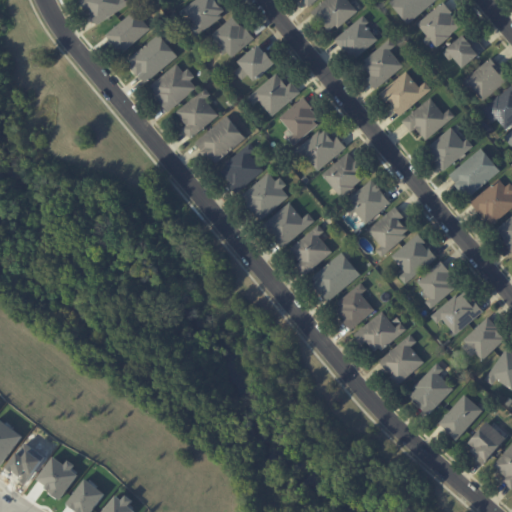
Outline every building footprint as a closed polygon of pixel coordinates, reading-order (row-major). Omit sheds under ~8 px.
[(132,3),(130,0),(81,0),(96,25),(132,3)] [(227,14),(218,0),(217,0),(194,0),(184,7),(196,25),(190,29),(195,35),(227,14)] [(331,33),(358,9),(349,0),(325,0),(312,12),(331,33)] [(439,0),(390,0),(406,23),(439,0)] [(435,47),(463,25),(444,2),(416,24),(435,47)] [(151,28),(135,10),(105,35),(121,54),(151,28)] [(231,58),(254,38),(234,15),(211,35),(231,58)] [(335,40),(354,60),(379,37),(361,17),(335,40)] [(178,56),(159,33),(127,60),(145,83),(178,56)] [(462,69),(486,49),(475,36),(469,40),(464,34),(446,50),(462,69)] [(376,89),(404,66),(390,49),(395,45),(390,39),(361,63),(371,75),(367,78),(376,89)] [(255,80),(276,63),(260,45),(233,68),(242,79),(249,73),(255,80)] [(482,102),(509,77),(490,57),(464,81),(482,102)] [(191,79),(192,78),(181,62),(149,85),(168,111),(198,89),(191,79)] [(380,94),(400,116),(432,88),(425,81),(420,86),(406,71),(380,94)] [(249,98),(254,104),(259,100),(274,116),(301,91),(292,81),(287,85),(276,73),(249,98)] [(497,119),(506,129),(511,124),(511,84),(482,109),(493,122),(497,119)] [(219,114),(206,99),(211,94),(205,87),(177,112),(187,124),(183,128),(192,139),(219,114)] [(322,122),(303,98),(280,117),(294,133),(289,138),(294,144),(322,122)] [(450,109),(443,113),(433,98),(402,119),(411,132),(417,128),(425,139),(456,117),(450,109)] [(196,140),(213,163),(246,139),(229,116),(196,140)] [(300,149),(319,171),(346,146),(337,136),(334,138),(324,127),(300,149)] [(473,146),(467,139),(464,142),(452,127),(427,148),(444,170),(473,146)] [(256,150),(251,143),(219,170),(237,192),(264,170),(251,154),(256,150)] [(449,175),(468,198),(500,170),(482,148),(449,175)] [(322,173),(341,197),(368,175),(350,151),(322,173)] [(259,220),(290,198),(283,188),(287,185),(281,177),(275,180),(271,173),(241,195),(259,220)] [(511,208),(511,193),(509,190),(499,178),(471,201),(492,225),(511,208)] [(392,204),(374,180),(346,200),(364,224),(392,204)] [(309,213),(302,218),(290,202),(265,223),(284,246),(315,220),(309,213)] [(385,253),(411,232),(401,220),(404,217),(396,206),(366,230),(385,253)] [(511,216),(496,229),(511,248),(511,216)] [(333,252),(319,235),(324,231),(319,224),(290,249),(300,261),(295,264),(305,275),(333,252)] [(399,276),(406,283),(437,257),(418,234),(392,255),(405,271),(399,276)] [(310,279),(328,301),(361,274),(343,252),(310,279)] [(426,301),(431,308),(460,285),(441,262),(418,280),(431,297),(426,301)] [(351,329),(375,311),(362,293),(367,289),(362,283),(333,304),(351,329)] [(483,311),(464,288),(435,313),(454,336),(483,311)] [(407,329),(401,322),(395,326),(383,311),(355,334),(363,345),(367,342),(377,353),(407,329)] [(483,360),(507,337),(488,317),(460,344),(472,357),(476,353),(483,360)] [(399,384),(425,362),(411,346),(417,341),(411,334),(379,360),(399,384)] [(511,351),(506,348),(485,379),(493,384),(496,379),(511,389),(511,351)] [(439,374),(444,369),(437,363),(408,394),(429,414),(453,388),(439,374)] [(483,411),(465,394),(439,423),(456,439),(483,411)] [(466,445),(485,462),(507,438),(488,421),(466,445)] [(511,443),(494,466),(506,475),(502,480),(511,488),(511,443)] [(134,511),(135,511),(129,506),(131,503),(119,493),(102,511),(134,511)]
